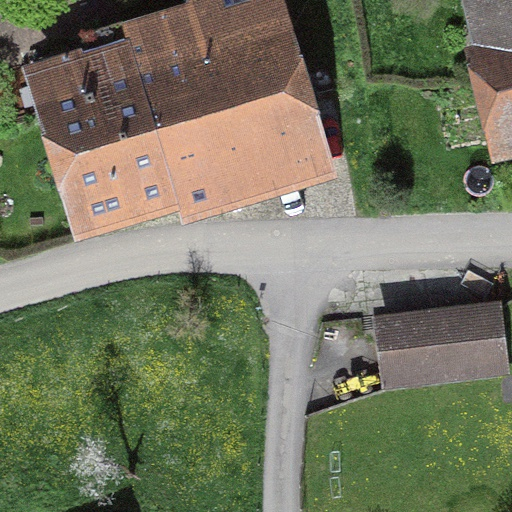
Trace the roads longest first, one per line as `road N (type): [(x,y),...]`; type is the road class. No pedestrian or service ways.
road 1 (residential): [(292,246),(139,253),(0,288)]
road 2 (residential): [(292,246),(282,511)]
road 3 (residential): [(511,240),(292,246)]
